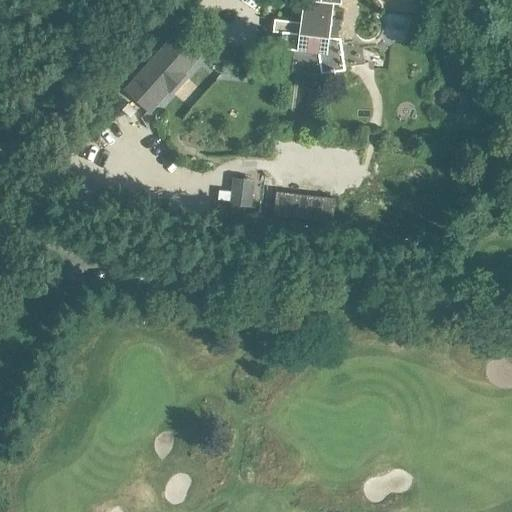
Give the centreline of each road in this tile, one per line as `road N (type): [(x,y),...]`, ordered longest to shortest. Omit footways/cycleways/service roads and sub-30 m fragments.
road 1 (unclassified): [(0,232),(126,272),(511,312)]
road 2 (unclassified): [(0,125),(62,0)]
